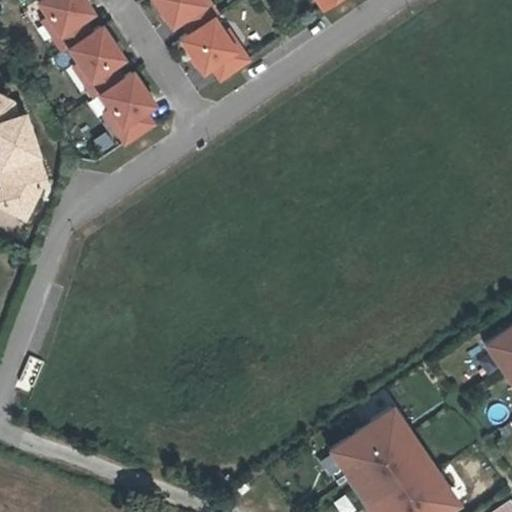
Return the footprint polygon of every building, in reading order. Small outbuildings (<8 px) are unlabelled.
[(81,21),(91,14),(81,0),(42,0),(38,3),(59,36),(55,39),(64,53),(69,50),(91,35),(81,21)] [(202,7),(197,0),(151,0),(170,28),(180,22),(189,36),(216,18),(206,4),(202,7)] [(233,53),(212,21),(189,36),(180,43),(201,75),(211,68),(220,83),(247,65),(237,50),(233,53)] [(91,35),(69,50),(90,82),(85,86),(94,100),(99,97),(122,81),(113,67),(122,61),(101,28),(91,35)] [(153,107),(132,75),(122,81),(99,97),(120,130),(116,132),(125,146),(153,127),(144,113),(153,107)] [(0,102),(0,211),(18,221),(38,181),(21,132),(15,134),(6,105),(0,102)] [(16,117),(11,119),(15,134),(21,132),(16,117)] [(511,391),(511,327),(477,351),(497,380),(502,376),(511,391)] [(368,511),(444,511),(448,509),(428,479),(422,482),(398,447),(403,443),(384,413),(322,455),(342,484),(347,480),(368,511)]
